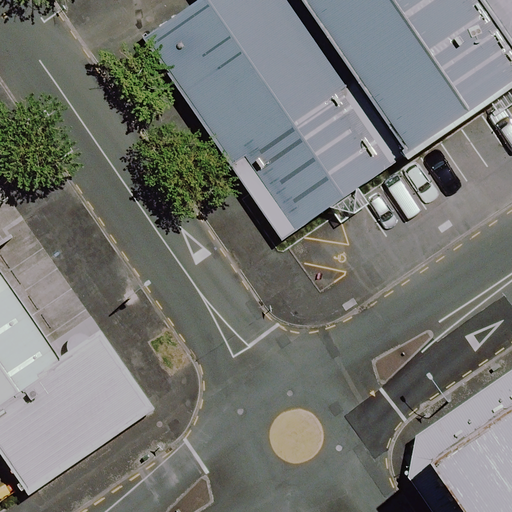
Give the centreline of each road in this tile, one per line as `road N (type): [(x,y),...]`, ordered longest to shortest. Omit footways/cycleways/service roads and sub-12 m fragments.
road 1 (residential): [(261,382),(0,2)]
road 2 (tertiary): [(350,400),(511,286)]
